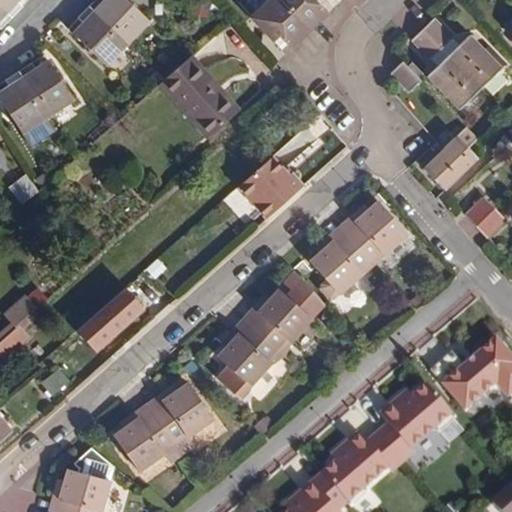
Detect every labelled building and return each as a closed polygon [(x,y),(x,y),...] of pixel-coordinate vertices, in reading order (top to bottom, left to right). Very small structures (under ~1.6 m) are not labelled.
[(0,0),(0,7),(13,20),(24,8),(20,4),(23,0),(0,0)] [(94,0),(89,6),(130,44),(150,22),(126,0),(94,0)] [(308,32),(277,0),(268,0),(251,17),(273,42),(279,36),(287,45),(291,49),(308,32)] [(277,0),(308,32),(327,14),(322,9),(314,1),(315,0),(277,0)] [(130,44),(89,6),(78,18),(84,24),(75,34),(109,67),(130,44)] [(13,20),(0,7),(0,29),(3,31),(13,20)] [(439,17),(429,27),(446,44),(456,34),(439,17)] [(436,55),(446,44),(429,27),(419,37),(436,55)] [(477,34),(455,54),(487,86),(508,66),(477,34)] [(465,108),(487,86),(455,54),(433,76),(465,108)] [(213,81),(190,55),(165,77),(158,83),(207,137),(235,112),(210,84),(213,81)] [(418,75),(402,57),(391,68),(407,85),(418,75)] [(19,72),(50,119),(76,102),(49,63),(38,71),(32,63),(19,72)] [(50,119),(19,72),(6,82),(11,90),(0,97),(27,134),(50,119)] [(213,81),(210,84),(235,112),(239,109),(213,81)] [(476,134),(464,122),(421,165),(441,185),(475,153),(466,144),(476,134)] [(286,175),(270,156),(236,186),(264,218),(301,186),(289,173),(286,175)] [(480,225),(498,208),(488,198),(470,215),(480,225)] [(358,226),(348,235),(370,260),(381,251),(385,255),(407,235),(378,201),(369,209),(357,219),(355,221),(358,226)] [(366,205),(341,227),(348,235),(358,226),(355,221),(357,219),(369,209),(366,205)] [(498,208),(480,225),(490,236),(508,218),(498,208)] [(348,235),(341,227),(317,248),(320,252),(332,242),(335,239),(338,243),(348,235)] [(370,260),(348,235),(338,243),(335,239),(332,242),(320,252),(311,260),(328,279),(323,283),(322,287),(331,297),(334,297),(347,288),(364,273),(361,268),(370,260)] [(263,315),(253,325),(279,350),(289,339),(292,343),(313,320),(281,289),(273,298),(260,312),(263,315)] [(246,319),(253,325),(263,315),(260,312),(273,298),(269,295),(246,319)] [(4,316),(14,327),(17,324),(31,311),(35,308),(26,297),(4,316)] [(21,328),(35,315),(31,311),(17,324),(21,328)] [(253,325),(246,319),(223,343),(227,346),(240,332),(243,335),(253,325)] [(17,324),(14,327),(0,338),(0,354),(3,358),(27,336),(21,328),(17,324)] [(279,350),(253,325),(243,335),(240,332),(227,346),(219,354),(251,385),(272,363),(269,360),(279,350)] [(462,368),(450,354),(430,372),(464,411),(495,384),(506,398),(511,393),(511,359),(495,340),(472,359),(477,364),(471,369),(466,364),(462,368)] [(477,364),(472,359),(466,364),(471,369),(477,364)] [(66,381),(56,370),(40,384),(50,395),(66,381)] [(165,405),(154,412),(173,442),(185,434),(188,438),(214,420),(190,383),(179,390),(162,401),(165,405)] [(148,404),(154,412),(165,405),(162,401),(179,390),(176,385),(148,404)] [(394,401),(378,415),(386,424),(404,445),(408,450),(433,429),(437,433),(454,419),(424,385),(410,397),(399,407),(394,401)] [(406,391),(394,401),(399,407),(410,397),(406,391)] [(154,412),(148,404),(120,422),(124,427),(139,416),(142,420),(154,412)] [(173,442),(154,412),(142,420),(139,416),(124,427),(115,432),(139,470),(164,453),(161,450),(173,442)] [(0,420),(0,439),(9,431),(0,420)] [(386,424),(375,433),(401,463),(411,454),(408,450),(404,445),(386,424)] [(320,474),(346,504),(349,508),(366,494),(362,490),(387,468),(383,463),(369,447),(365,442),(357,433),(341,447),(345,452),(334,462),(320,474)] [(365,442),(369,447),(387,468),(391,472),(401,463),(375,433),(365,442)] [(345,452),(341,447),(329,456),(334,462),(345,452)] [(62,502),(58,511),(97,511),(98,511),(101,511),(110,483),(66,470),(63,482),(58,500),(58,501),(62,502)] [(336,511),(346,504),(320,474),(310,483),(334,511),(336,511)] [(58,481),(48,511),(58,511),(62,502),(58,501),(58,500),(63,482),(58,481)] [(287,511),(286,511),(334,511),(310,483),(293,496),(298,502),(287,511)] [(511,511),(511,483),(490,503),(498,511),(511,511)] [(287,511),(298,502),(293,496),(282,506),(287,511)]
